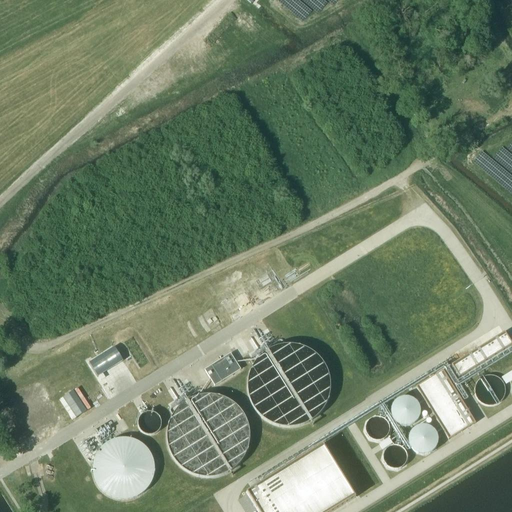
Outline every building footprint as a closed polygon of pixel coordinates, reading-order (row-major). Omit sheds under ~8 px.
[(369,252),(359,257),(364,265),(373,260),(369,252)] [(227,276),(232,288),(273,270),(267,257),(264,258),(262,253),(226,269),(229,275),(227,276)] [(218,281),(223,291),(229,288),(224,278),(218,281)] [(395,292),(404,285),(401,280),(391,287),(395,292)] [(214,283),(179,297),(183,308),(219,294),(214,283)] [(436,331),(427,335),(425,330),(416,334),(419,340),(416,341),(421,352),(441,342),(436,331)] [(452,366),(459,379),(511,345),(511,344),(505,333),(452,366)] [(286,427),(295,426),(304,424),(312,420),(318,414),(324,407),(328,400),(330,391),(330,382),(328,374),(325,365),(319,358),(312,352),(304,348),(296,345),(287,345),(278,346),(269,350),(262,355),(256,361),(251,369),(248,379),(248,388),(249,398),(253,407),(259,415),(267,421),(276,425),(286,427)] [(230,357),(205,374),(215,390),(241,373),(230,357)] [(416,388),(449,441),(476,424),(443,371),(416,388)] [(192,475),(201,478),(211,479),(220,477),(229,473),(237,467),(243,460),(247,452),(249,443),(249,433),(248,424),(244,416),(239,409),(232,403),(224,399),(215,397),(207,396),(198,397),(189,401),(182,406),(176,412),(171,420),(168,429),(167,438),(168,448),(172,457),(177,464),(184,471),(192,475)] [(407,427),(413,425),(417,421),(419,417),(420,411),(419,406),(416,402),(412,399),(408,397),(403,397),(398,398),(394,401),(391,404),(390,409),(390,415),(392,420),(396,424),(401,426),(407,427)] [(145,435),(150,436),(154,435),(158,433),(161,429),(162,424),(161,419),(158,415),(154,413),(150,412),(145,413),(141,415),(139,419),(138,424),(139,429),(141,432),(145,435)] [(372,441),(376,442),(381,441),(385,438),(388,434),(389,430),(388,425),(385,421),(381,418),(377,418),(372,419),(368,421),(365,425),(365,430),(366,434),(368,438),(372,441)] [(425,455),(431,453),(434,450),(437,445),(438,440),(437,435),(434,431),(430,427),(426,425),(421,425),(416,427),(412,429),(409,433),(408,438),(408,443),(410,449),(414,453),(419,455),(425,455)] [(120,502),(129,502),(136,499),(143,495),(149,490),(153,483),(155,475),(155,467),(153,459),(149,452),(143,446),(136,442),(128,439),(119,439),(111,442),(104,446),(98,452),(94,459),(92,467),(92,475),(95,483),(99,490),(105,496),(112,500),(120,502)] [(257,511),(331,511),(355,498),(323,446),(246,493),(257,511)] [(389,469),(394,470),(399,470),(403,467),(405,463),(406,458),(405,453),(403,450),(399,447),(394,446),(389,447),(385,450),(383,454),(382,458),(383,463),(386,467),(389,469)]
